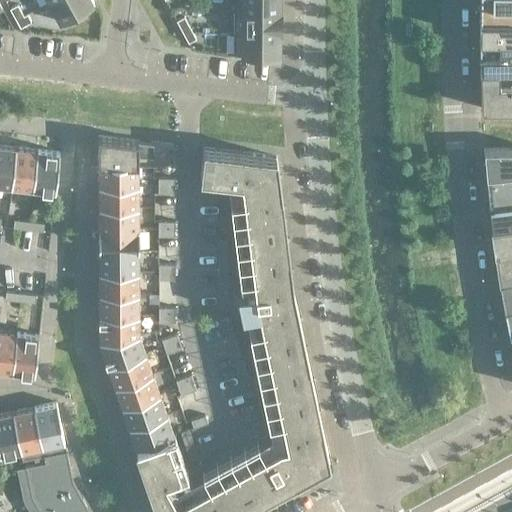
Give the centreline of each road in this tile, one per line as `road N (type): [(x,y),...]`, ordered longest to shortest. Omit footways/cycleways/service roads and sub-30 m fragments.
road 1 (residential): [(450,0),(456,166),(476,315),(505,421)]
road 2 (residential): [(375,494),(345,362),(313,97)]
road 3 (residential): [(313,97),(111,79)]
road 4 (residential): [(505,421),(375,494)]
